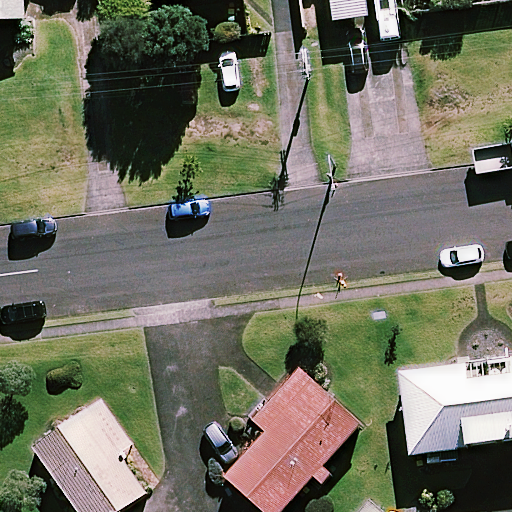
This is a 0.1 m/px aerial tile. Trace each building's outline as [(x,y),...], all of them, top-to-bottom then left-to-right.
[(0,0),(0,29),(32,29),(30,0),(0,0)] [(146,0),(148,12),(235,0),(146,0)] [(504,453),(511,452),(511,365),(492,368),(504,453)] [(417,465),(504,453),(492,368),(405,380),(417,465)] [(329,475),(368,432),(305,376),(258,428),(272,441),(260,454),(308,498),(320,485),(329,493),(338,482),(329,475)] [(109,406),(38,455),(78,511),(132,511),(152,498),(126,461),(141,451),(109,406)] [(295,511),(308,498),(260,454),(245,470),(232,486),(261,511),(295,511)]
